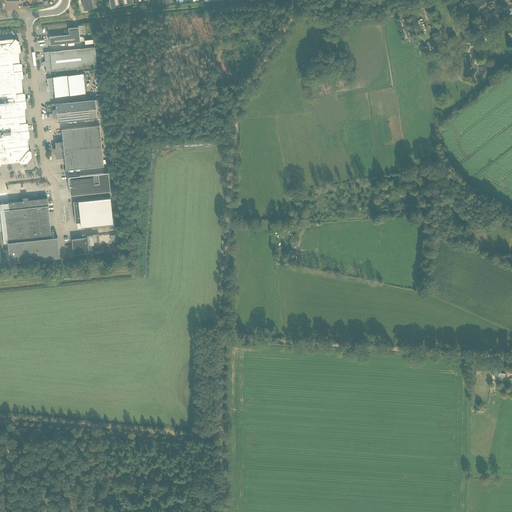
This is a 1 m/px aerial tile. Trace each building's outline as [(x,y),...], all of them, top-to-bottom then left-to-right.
[(82,0),(85,10),(94,9),(92,0),(82,0)] [(109,0),(111,8),(133,3),(132,0),(109,0)] [(474,5),(468,10),(475,18),(494,2),(497,5),(499,5),(501,8),(505,8),(507,6),(508,5),(507,4),(510,2),(511,0),(474,0),(472,2),(474,5)] [(462,20),(468,28),(471,31),(474,29),(472,26),(474,24),(468,16),(462,20)] [(69,32),(64,32),(64,35),(49,37),(50,45),(55,45),(80,42),(79,35),(83,35),(83,26),(78,26),(78,27),(68,28),(69,32)] [(405,31),(407,38),(408,38),(408,40),(409,40),(410,41),(413,40),(410,29),(405,31)] [(0,164),(1,164),(20,162),(21,163),(27,162),(31,157),(30,152),(29,151),(28,139),(29,137),(27,124),(26,123),(24,109),(26,107),(24,94),(23,93),(21,79),(22,78),(21,65),(20,63),(19,53),(20,52),(20,44),(18,43),(19,42),(15,39),(14,40),(13,39),(5,40),(0,40),(0,164)] [(44,52),(45,61),(43,62),(43,67),(45,67),(46,72),(52,71),(97,66),(95,47),(50,52),(44,52)] [(47,79),(48,92),(53,91),(54,97),(85,94),(83,74),(52,77),(52,78),(47,79)] [(53,110),(52,110),(52,117),(56,118),(57,117),(57,123),(97,118),(102,118),(100,99),(95,100),(95,99),(55,104),(56,104),(55,104),(54,104),(51,104),(52,108),(53,108),(53,110)] [(53,149),(53,151),(102,146),(99,125),(62,129),(63,142),(55,143),(55,148),(53,148),(53,149)] [(102,146),(53,151),(54,153),(56,153),(57,158),(65,158),(66,170),(104,166),(102,146)] [(110,191),(108,173),(79,176),(79,175),(67,177),(68,187),(69,187),(70,195),(110,191)] [(4,204),(0,204),(0,207),(0,211),(4,243),(8,242),(10,262),(60,257),(57,237),(55,237),(51,238),(48,205),(47,200),(47,198),(28,200),(28,197),(22,198),(22,201),(8,202),(8,203),(4,203),(4,204)] [(81,227),(113,224),(111,197),(103,198),(73,201),(76,223),(81,222),(81,227)] [(94,244),(100,244),(99,235),(87,236),(87,237),(72,239),(73,254),(89,253),(89,251),(92,250),(92,245),(94,245),(94,244)] [(498,377),(504,378),(506,368),(499,367),(498,377)]
